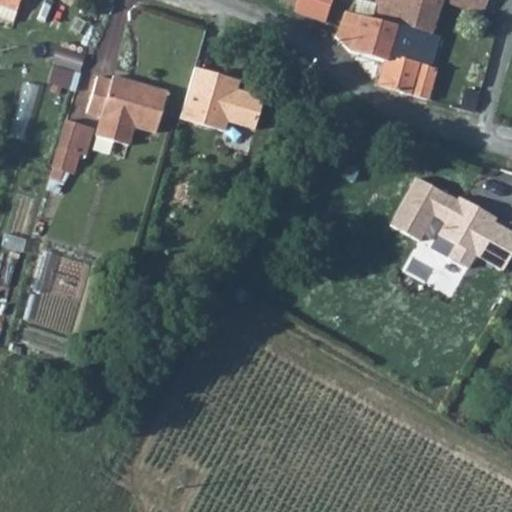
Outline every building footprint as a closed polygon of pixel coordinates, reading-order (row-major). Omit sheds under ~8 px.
[(0,0),(0,18),(11,23),(19,0),(0,0)] [(299,0),(298,5),(297,10),(315,16),(326,22),(333,0),(299,0)] [(347,9),(337,36),(351,49),(357,52),(386,61),(395,24),(392,23),(398,0),(377,0),(377,3),(373,17),(347,9)] [(368,0),(359,0),(356,11),(373,17),(377,3),(368,0)] [(398,0),(392,23),(395,24),(431,35),(441,0),(398,0)] [(451,0),(484,12),(487,0),(451,0)] [(386,61),(381,83),(429,98),(437,66),(422,61),(431,35),(395,24),(386,61)] [(79,63),(83,49),(58,42),(54,56),(79,63)] [(196,67),(180,119),(224,132),(228,120),(254,128),(263,98),(236,90),(240,80),(196,67)] [(97,78),(87,114),(100,118),(95,136),(129,146),(135,128),(156,134),(168,93),(111,77),(110,81),(97,78)] [(462,83),(461,98),(479,100),(480,94),(475,93),(474,86),(462,83)] [(64,122),(46,183),(54,186),(57,176),(66,178),(73,153),(80,127),(64,122)] [(80,127),(73,153),(82,156),(89,129),(80,127)] [(269,189),(276,194),(289,175),(281,170),(269,189)] [(462,197),(421,175),(396,223),(425,238),(439,212),(450,218),(443,231),(461,240),(454,254),(474,264),(481,251),(509,266),(511,260),(511,224),(499,218),(501,213),(463,193),(462,197)]
